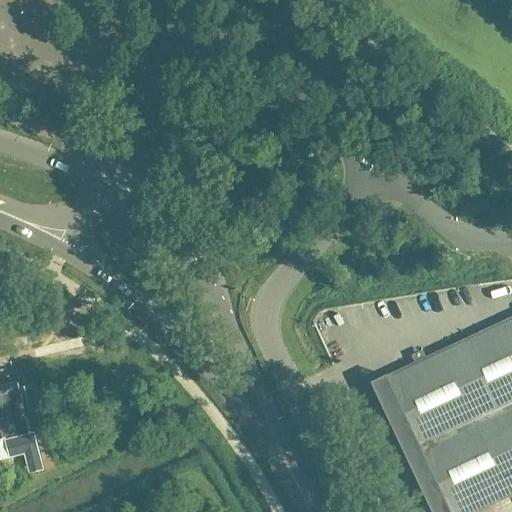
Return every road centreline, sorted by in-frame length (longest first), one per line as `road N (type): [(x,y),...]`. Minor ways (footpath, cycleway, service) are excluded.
road 1 (unclassified): [(377,168),(289,266),(268,309),(275,356),(348,511)]
road 2 (secondary): [(296,487),(224,320),(142,215),(101,185)]
road 3 (secondary): [(66,243),(211,372),(296,487)]
road 4 (unclassified): [(377,168),(184,21)]
road 5 (unclassified): [(101,185),(184,21)]
road 6 (unclassified): [(511,238),(450,229),(377,168)]
